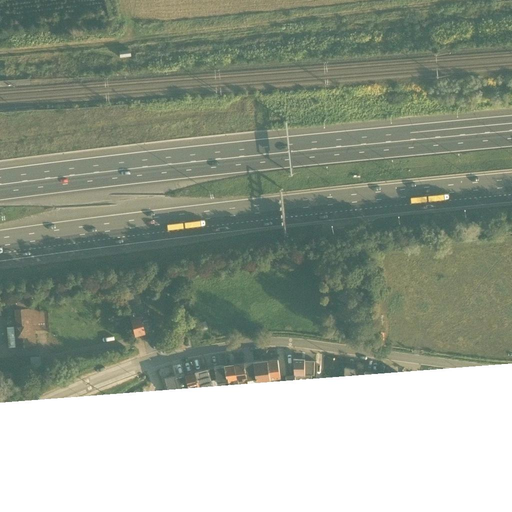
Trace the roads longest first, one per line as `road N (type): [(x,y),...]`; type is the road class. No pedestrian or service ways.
road 1 (residential): [(0,419),(147,362),(234,346),(285,342),(511,369)]
road 2 (motorway): [(0,240),(511,183)]
road 3 (motorway): [(511,138),(0,191)]
road 4 (track): [(0,51),(495,0)]
